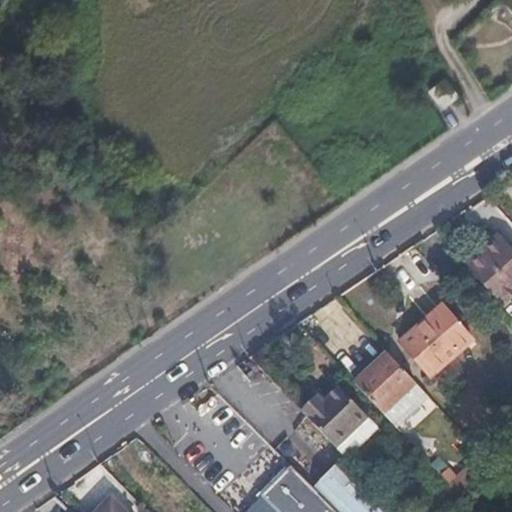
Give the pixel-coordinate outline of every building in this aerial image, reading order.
[(459,98),(447,81),(431,92),(443,109),(459,98)] [(481,247),(464,263),(506,308),(511,302),(511,249),(502,238),(486,253),(481,247)] [(445,305),(402,342),(431,377),(475,339),(445,305)] [(310,337),(278,362),(303,391),(325,372),(329,376),(332,373),(334,375),(340,370),(310,337)] [(389,355),(358,384),(386,415),(417,385),(389,355)] [(334,385),(306,413),(350,458),(378,430),(334,385)] [(339,511),(334,507),(295,467),(265,498),(279,511),(339,511)] [(334,507),(339,511),(402,511),(365,474),(334,507)] [(129,511),(113,497),(98,511),(129,511)]
